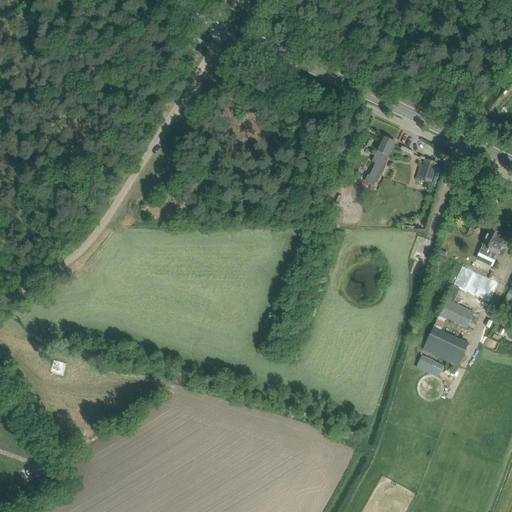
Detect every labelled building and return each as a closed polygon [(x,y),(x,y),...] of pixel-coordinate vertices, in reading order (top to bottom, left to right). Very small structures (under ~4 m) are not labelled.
[(375,164),(369,177),(376,180),(378,181),(379,179),(381,173),(382,174),(385,167),(384,167),(387,160),(386,160),(388,155),(391,150),(395,141),(384,136),(380,145),(372,161),(372,163),(375,164)] [(420,167),(416,178),(419,179),(431,183),(438,162),(425,158),(422,168),(420,167)] [(452,224),(448,232),(453,234),(457,226),(452,224)] [(491,228),(479,252),(496,260),(502,247),(505,248),(508,242),(505,240),(506,238),(501,236),(501,235),(500,235),(501,233),(498,231),(499,230),(495,228),(494,229),(491,228)] [(462,268),(453,287),(489,303),(498,285),(462,268)] [(509,307),(511,308),(511,290),(509,290),(502,306),(508,308),(509,307)] [(447,299),(440,315),(446,318),(467,328),(475,312),(447,299)] [(434,328),(424,350),(458,366),(468,344),(434,328)] [(421,357),(417,366),(430,372),(435,363),(421,357)] [(446,384),(442,395),(461,403),(468,385),(456,381),(453,387),(446,384)]
